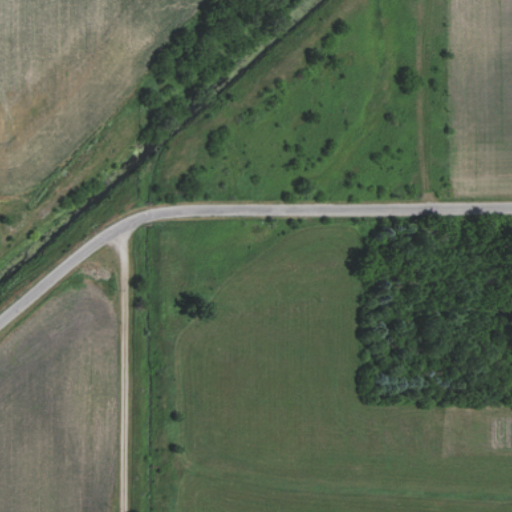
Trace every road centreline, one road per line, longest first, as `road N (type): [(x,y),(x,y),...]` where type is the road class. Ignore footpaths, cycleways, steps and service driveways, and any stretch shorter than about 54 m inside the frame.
road 1 (residential): [(180,205),(511,203)]
road 2 (residential): [(180,205),(125,222),(0,323)]
